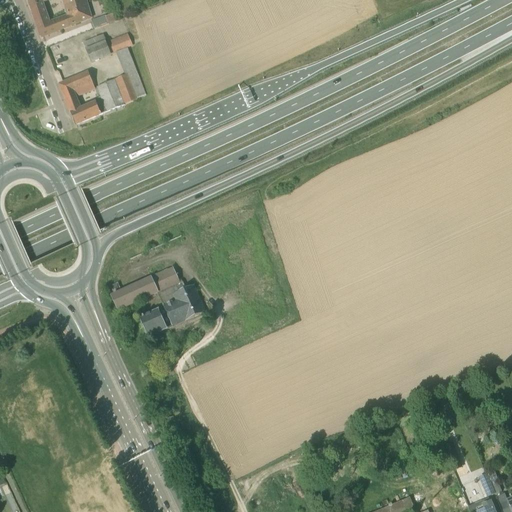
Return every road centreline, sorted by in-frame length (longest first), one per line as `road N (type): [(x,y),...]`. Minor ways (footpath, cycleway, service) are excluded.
road 1 (trunk): [(0,267),(511,23)]
road 2 (trunk): [(505,0),(0,238)]
road 3 (trunk): [(98,250),(113,235),(511,40)]
road 4 (trunk): [(465,0),(119,156)]
road 5 (track): [(243,511),(178,369),(212,333),(214,308),(180,247),(125,275)]
road 6 (secondary): [(186,511),(103,333)]
road 7 (secondary): [(84,341),(167,511)]
road 8 (residential): [(68,130),(18,0)]
